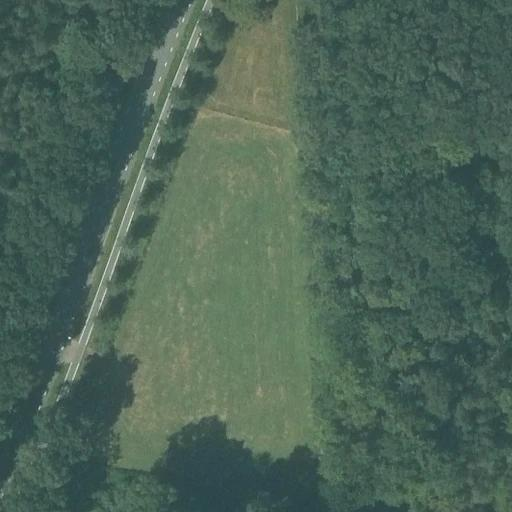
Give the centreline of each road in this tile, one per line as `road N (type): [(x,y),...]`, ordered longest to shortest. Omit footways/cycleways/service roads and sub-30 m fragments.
road 1 (track): [(349,0),(384,511)]
road 2 (secondary): [(0,470),(181,0)]
